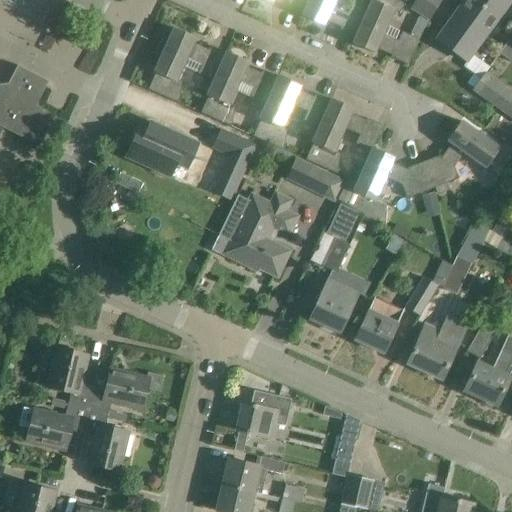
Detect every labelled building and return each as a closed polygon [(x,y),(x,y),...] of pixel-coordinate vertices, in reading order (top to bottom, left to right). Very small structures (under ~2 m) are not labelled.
[(304,12),(309,0),(270,0),(272,1),(271,0),(285,0),(290,2),(288,5),(304,11),(304,12)] [(340,30),(354,37),(366,11),(351,4),(347,14),(332,7),(335,0),(309,0),(304,12),(304,11),(301,16),(323,26),(327,17),(333,19),(335,25),(341,28),(340,30)] [(374,54),(378,45),(383,47),(386,53),(392,56),(390,58),(407,66),(418,40),(420,41),(428,23),(418,18),(410,36),(402,33),(398,43),(382,36),(393,12),(398,14),(403,8),(404,6),(396,0),(373,0),(373,1),(372,0),(367,11),(366,11),(354,37),(355,37),(352,44),(374,54)] [(440,0),(416,0),(411,9),(428,20),(440,0)] [(463,67),(481,80),(473,91),(511,119),(507,126),(511,129),(511,93),(486,75),(491,68),(471,55),(511,0),(464,0),(436,40),(466,63),(463,67)] [(160,57),(153,73),(155,73),(148,90),(178,103),(179,102),(181,84),(176,81),(187,57),(202,64),(198,74),(213,81),(224,55),(209,48),(208,51),(202,48),(196,51),(191,48),(195,39),(173,29),(167,41),(162,39),(160,41),(159,44),(157,46),(156,49),(156,52),(155,54),(160,57)] [(511,34),(498,53),(511,63),(511,61),(511,34)] [(200,113),(231,127),(231,126),(233,107),(228,105),(239,81),(255,88),(250,97),(259,101),(265,104),(277,79),(262,72),(260,75),(254,72),(249,74),(243,72),(248,62),(226,52),(224,55),(213,81),(206,96),(208,97),(200,113)] [(0,133),(1,133),(3,128),(19,133),(46,87),(49,81),(17,65),(13,73),(8,82),(0,83),(0,133)] [(253,137),(283,151),(284,149),(286,131),(281,129),(292,105),(307,111),(303,121),(318,128),(329,102),(314,96),(313,98),(307,96),(301,98),(296,95),(300,86),(278,76),(277,79),(265,104),(261,115),(259,120),(260,121),(253,137)] [(305,161),(336,174),(336,173),(338,155),(333,152),(344,128),(360,135),(355,145),(371,152),(372,149),(382,126),(367,119),(366,122),(359,119),(354,121),(348,119),(353,110),(331,100),(329,102),(318,128),(311,143),(313,144),(305,161)] [(261,115),(265,104),(259,101),(254,112),(261,115)] [(422,163),(432,189),(458,180),(453,168),(464,154),(484,169),(482,172),(492,187),(494,188),(511,157),(511,149),(503,143),(498,149),(460,122),(446,141),(455,148),(451,152),(445,153),(441,158),(439,157),(422,163)] [(170,177),(175,165),(186,170),(198,144),(150,123),(146,132),(139,129),(126,158),(170,177)] [(248,162),(256,144),(220,128),(212,146),(230,154),(248,162)] [(432,189),(422,163),(408,168),(406,171),(400,169),(395,171),(389,168),(394,159),(372,149),(371,152),(356,184),(348,180),(338,201),(384,227),(386,206),(375,201),(385,177),(401,184),(406,199),(424,192),(432,189)] [(328,173),(310,164),(299,187),(317,195),(328,173)] [(435,188),(437,194),(447,191),(445,185),(435,188)] [(227,241),(221,254),(252,269),(253,267),(276,278),(289,252),(270,243),(277,230),(289,236),(299,217),(288,211),(293,201),(274,192),(269,202),(251,193),(247,201),(238,196),(218,236),(227,241)] [(326,232),(344,241),(357,212),(339,204),(326,232)] [(511,225),(501,219),(493,232),(508,241),(511,234),(511,225)] [(467,233),(456,257),(471,264),(473,265),(483,242),(489,229),(475,223),(468,234),(467,233)] [(511,243),(508,241),(493,232),(489,229),(483,242),(511,259),(511,258),(511,243)] [(333,238),(320,266),(332,271),(337,273),(339,269),(349,246),(333,238)] [(471,264),(456,257),(442,288),(457,295),(471,264)] [(421,318),(439,288),(423,278),(405,308),(421,318)] [(356,291),(329,279),(310,319),(338,332),(356,291)] [(368,310),(367,312),(353,342),(384,356),(398,324),(397,323),(402,312),(375,300),(369,310),(368,310)] [(447,316),(439,333),(423,326),(406,365),(440,380),(458,342),(465,325),(447,316)] [(467,352),(480,359),(494,334),(481,326),(467,352)] [(508,378),(511,369),(511,338),(507,336),(491,370),(475,363),(463,390),(482,399),(481,403),(492,408),(494,404),(497,405),(509,379),(508,378)] [(67,406),(88,410),(93,387),(81,384),(88,355),(56,348),(46,388),(70,394),(67,406)] [(93,387),(88,410),(107,415),(110,403),(141,411),(149,378),(110,369),(110,370),(98,367),(93,387)] [(243,453),(247,434),(276,441),(280,426),(284,427),(291,400),(253,391),(250,405),(241,403),(234,431),(239,432),(234,451),(243,453)] [(23,408),(19,427),(29,430),(25,443),(65,452),(70,431),(82,434),(88,410),(67,406),(64,418),(23,408)] [(344,416),(326,408),(324,417),(342,421),(344,416)] [(165,421),(175,423),(177,412),(168,409),(165,421)] [(104,427),(107,415),(88,410),(82,434),(94,437),(87,464),(118,472),(128,433),(104,427)] [(355,442),(340,439),(332,474),(347,478),(355,442)] [(258,469),(259,466),(228,459),(222,485),(253,492),(261,494),(264,483),(255,481),(258,469)] [(367,511),(375,481),(348,475),(347,479),(341,504),(367,511)] [(156,490),(161,487),(162,481),(159,477),(153,476),(148,479),(147,484),(150,489),(156,490)] [(219,511),(248,511),(253,492),(222,485),(216,511),(219,511)] [(51,511),(55,493),(24,486),(17,511),(51,511)] [(285,486),(282,499),(295,502),(300,503),(303,490),(285,486)] [(441,497),(438,511),(437,511),(470,511),(472,505),(441,497)] [(292,511),(295,502),(282,499),(279,511),(292,511)]
